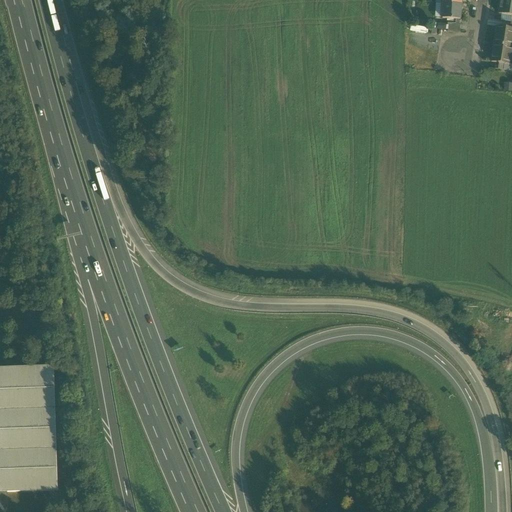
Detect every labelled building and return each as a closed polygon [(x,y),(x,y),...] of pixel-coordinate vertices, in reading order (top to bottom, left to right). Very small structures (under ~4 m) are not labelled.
[(511,0),(500,0),(499,14),(511,16),(511,0)] [(461,5),(444,4),(442,19),(460,20),(461,5)] [(460,25),(448,24),(448,31),(459,33),(460,25)] [(511,29),(510,29),(497,27),(494,45),(511,47),(511,29)] [(511,58),(511,47),(494,45),(491,62),(511,65),(511,58)] [(54,369),(0,370),(0,492),(57,491),(54,369)]
